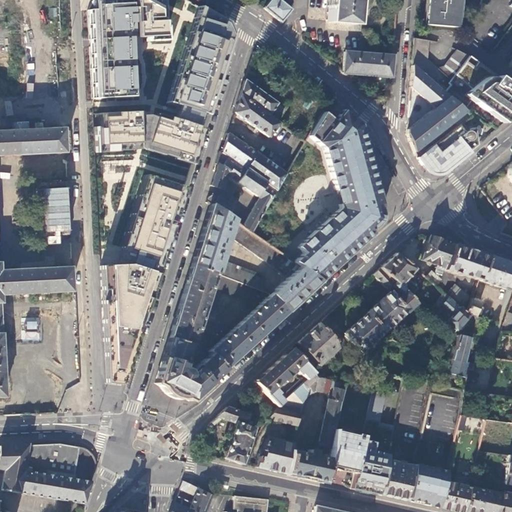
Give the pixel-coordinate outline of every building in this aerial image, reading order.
[(93,0),(88,10),(93,100),(136,98),(134,40),(167,39),(168,0),(93,0)] [(291,10),(279,0),(269,0),(263,8),(280,22),(291,10)] [(355,0),(328,0),(327,22),(353,25),(355,0)] [(457,28),(459,0),(426,0),(424,25),(457,28)] [(226,22),(200,7),(167,103),(178,107),(174,120),(202,129),(232,36),(226,22)] [(413,38),(411,66),(443,93),(449,85),(447,83),(468,56),(455,50),(456,50),(443,67),(436,69),(426,60),(428,41),(413,38)] [(343,73),(391,78),(393,56),(345,52),(343,73)] [(452,102),(481,65),(468,56),(447,83),(449,85),(443,93),(452,102)] [(0,61),(0,97),(66,94),(65,58),(0,61)] [(443,93),(411,66),(409,87),(433,108),(424,115),(423,113),(417,118),(419,120),(406,130),(405,134),(410,146),(413,153),(439,132),(441,134),(450,127),(452,130),(459,124),(469,116),(452,102),(443,93)] [(464,95),(502,123),(511,114),(511,79),(506,75),(499,76),(493,76),(488,77),(481,82),(464,95)] [(285,110),(244,81),(239,95),(276,122),(285,110)] [(276,122),(239,95),(233,114),(268,138),(279,124),(276,122)] [(202,129),(174,120),(148,112),(101,114),(103,129),(97,129),(98,154),(145,151),(149,151),(191,164),(202,129)] [(300,255),(292,263),(319,282),(369,236),(366,232),(368,230),(369,231),(371,231),(372,230),(374,228),(373,232),(376,229),(380,222),(380,215),(380,207),(378,212),(377,208),(375,209),(374,206),(379,205),(357,126),(341,112),(333,122),(322,113),(307,137),(322,149),(333,191),(336,190),(340,205),(337,206),(338,209),(295,249),(300,255)] [(452,130),(416,158),(421,166),(422,166),(425,169),(424,170),(426,172),(427,172),(431,173),(430,174),(434,175),(434,174),(438,174),(439,175),(442,173),(442,172),(445,170),(449,167),(451,165),(452,165),(455,162),(457,160),(458,160),(462,157),(462,156),(464,154),(464,155),(476,146),(473,129),(469,130),(466,132),(459,124),(452,130)] [(0,397),(6,397),(1,333),(0,333),(0,327),(0,295),(76,291),(75,267),(0,271),(0,155),(62,153),(61,129),(0,131),(0,397)] [(255,155),(227,135),(221,153),(275,191),(285,175),(271,166),(255,155)] [(275,191),(221,153),(218,152),(215,164),(217,165),(210,186),(222,190),(226,177),(258,199),(241,228),(249,234),(275,191)] [(278,154),(271,166),(285,175),(292,163),(278,154)] [(34,182),(33,185),(34,236),(36,238),(38,239),(71,237),(72,235),(73,233),(69,181),(68,179),(65,178),(36,180),(34,182)] [(135,269),(160,277),(184,189),(150,180),(125,264),(135,269)] [(217,198),(210,207),(226,217),(232,208),(217,198)] [(196,249),(191,266),(241,285),(261,292),(263,277),(219,261),(227,236),(287,278),(269,296),(285,313),(319,282),(292,263),(249,234),(241,228),(226,217),(210,207),(209,206),(196,249)] [(452,245),(429,237),(426,247),(421,261),(436,266),(435,268),(444,271),(452,245)] [(452,245),(444,271),(441,280),(436,286),(440,290),(445,286),(448,279),(455,281),(457,276),(461,277),(462,275),(478,281),(486,256),(466,250),(452,245)] [(425,277),(396,254),(388,262),(380,269),(411,296),(417,289),(415,288),(425,277)] [(511,265),(499,261),(486,256),(478,281),(506,290),(511,271),(511,265)] [(169,335),(168,339),(187,345),(188,342),(190,338),(193,339),(196,330),(200,331),(213,291),(236,299),(241,285),(191,266),(185,285),(174,320),(169,335)] [(135,269),(102,268),(107,384),(122,384),(160,277),(135,269)] [(411,296),(380,269),(372,276),(389,292),(379,302),(366,313),(384,332),(407,312),(407,313),(414,307),(421,314),(426,309),(411,296)] [(261,292),(241,285),(236,299),(250,304),(247,310),(205,350),(209,355),(223,370),(251,345),(285,313),(269,296),(268,294),(261,292)] [(455,286),(446,295),(449,297),(467,313),(472,298),(472,297),(466,295),(455,286)] [(467,313),(449,297),(442,305),(453,316),(447,322),(457,331),(471,314),(467,313)] [(481,302),(472,298),(467,313),(471,314),(476,316),(481,302)] [(511,299),(501,332),(511,333),(511,299)] [(384,332),(366,313),(355,324),(343,335),(361,353),(384,332)] [(38,340),(39,318),(26,318),(25,331),(22,331),(22,340),(38,340)] [(327,318),(318,325),(332,340),(337,348),(342,343),(336,335),(340,331),(327,318)] [(308,334),(291,350),(301,361),(307,355),(317,366),(337,348),(332,340),(318,325),(308,334)] [(470,339),(459,336),(449,374),(467,378),(469,370),(473,370),(474,365),(465,363),(470,339)] [(156,375),(153,384),(157,386),(165,394),(175,399),(184,399),(189,402),(223,370),(209,355),(193,370),(181,366),(187,345),(168,339),(156,375)] [(274,365),(254,383),(277,408),(283,403),(277,396),(279,395),(275,390),(282,383),(283,383),(285,383),(286,383),(287,381),(287,380),(287,379),(295,371),(299,376),(301,374),(307,381),(314,374),(301,361),(291,350),(274,365)] [(288,411),(285,424),(296,427),(302,403),(309,394),(317,393),(327,392),(330,387),(334,389),(331,401),(328,400),(318,444),(325,446),(331,447),(343,391),(338,390),(340,383),(316,377),(314,374),(307,381),(303,384),(287,399),(283,403),(277,408),(288,411)] [(300,381),(284,395),(287,399),(303,384),(300,381)] [(254,383),(246,391),(270,417),(277,408),(254,383)] [(464,391),(430,385),(418,440),(452,447),(458,416),(464,391)] [(354,471),(371,392),(371,391),(345,386),(343,391),(331,447),(327,465),(354,471)] [(384,395),(371,392),(354,471),(349,489),(364,492),(377,495),(385,461),(389,447),(374,444),(384,395)] [(237,406),(234,402),(217,417),(235,424),(231,436),(232,436),(228,447),(227,447),(222,461),(241,466),(253,430),(248,428),(250,423),(246,421),(248,415),(233,410),(237,406)] [(270,417),(268,419),(285,424),(288,411),(277,408),(270,417)] [(511,425),(511,426),(508,428),(505,432),(503,436),(502,440),(503,443),(504,448),(507,452),(510,456),(511,456),(511,425)] [(291,444),(266,438),(259,455),(256,469),(267,471),(285,475),(290,451),(291,444)] [(86,504),(93,481),(74,478),(79,447),(60,443),(0,446),(0,468),(5,470),(1,490),(86,504)] [(290,451),(285,475),(302,479),(323,483),(327,465),(331,447),(325,446),(322,458),(290,451)] [(511,456),(510,456),(507,456),(502,484),(511,485),(511,456)] [(394,463),(385,461),(377,495),(390,498),(391,498),(404,502),(405,498),(412,467),(403,465),(402,462),(399,461),(398,461),(396,462),(395,463),(394,463)] [(412,467),(405,498),(428,504),(427,506),(438,509),(444,482),(446,472),(413,464),(412,467)] [(203,511),(210,495),(182,482),(179,490),(182,492),(194,497),(188,509),(177,504),(178,501),(175,500),(169,511),(203,511)] [(444,482),(438,509),(448,511),(453,511),(463,511),(469,487),(444,482)] [(469,487),(463,511),(496,511),(500,494),(469,487)] [(500,494),(496,511),(511,511),(511,495),(500,493),(500,494)] [(236,511),(227,511),(224,511),(223,511),(261,511),(262,511),(263,511),(265,511),(267,500),(234,496),(233,509),(237,509),(236,511)]
